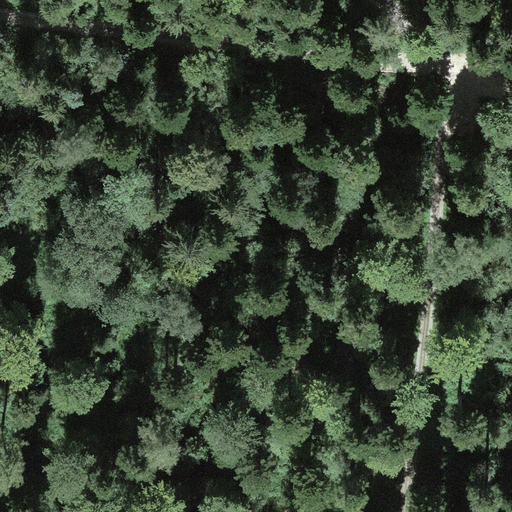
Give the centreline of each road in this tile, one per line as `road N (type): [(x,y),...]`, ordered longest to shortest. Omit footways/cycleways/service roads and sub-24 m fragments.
road 1 (track): [(362,0),(426,63),(448,168),(409,511)]
road 2 (track): [(426,63),(0,17)]
